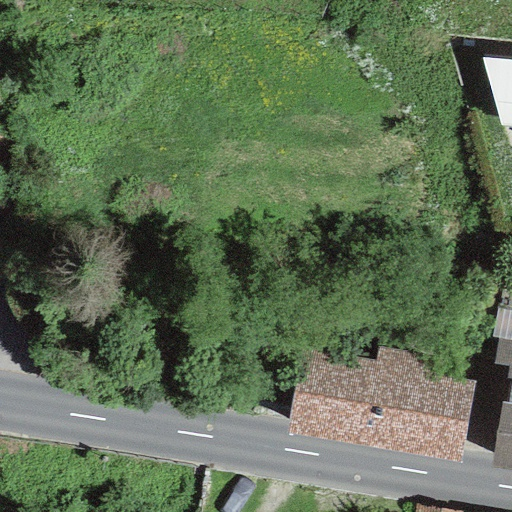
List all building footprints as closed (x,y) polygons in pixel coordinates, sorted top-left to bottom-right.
[(511,61),(480,58),(499,126),(511,126),(511,61)] [(496,339),(511,341),(511,310),(496,307),(490,338),(496,339)] [(511,341),(496,339),(492,365),(508,367),(490,469),(511,471),(511,341)] [(385,451),(402,351),(378,347),(375,363),(299,350),(285,434),(385,451)] [(402,351),(385,451),(458,463),(472,384),(435,377),(439,358),(402,351)]
